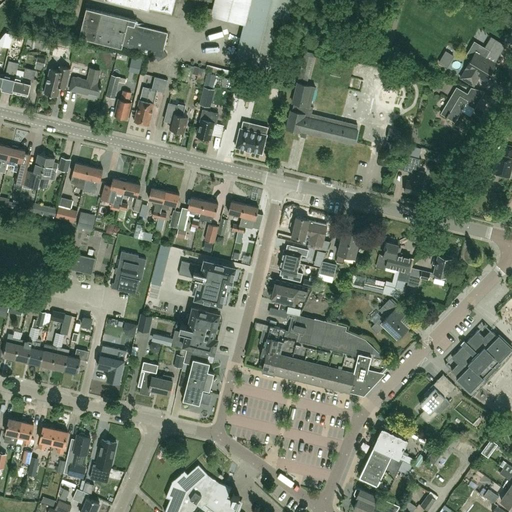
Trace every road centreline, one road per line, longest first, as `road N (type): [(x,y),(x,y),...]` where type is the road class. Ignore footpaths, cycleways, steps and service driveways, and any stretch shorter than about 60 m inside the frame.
road 1 (residential): [(325,511),(357,417),(502,266),(509,239)]
road 2 (tertiary): [(280,182),(0,113)]
road 3 (residential): [(218,435),(280,182)]
road 4 (tertiary): [(509,239),(280,182)]
road 5 (residential): [(0,288),(102,313),(82,404)]
road 6 (residential): [(324,511),(218,435)]
